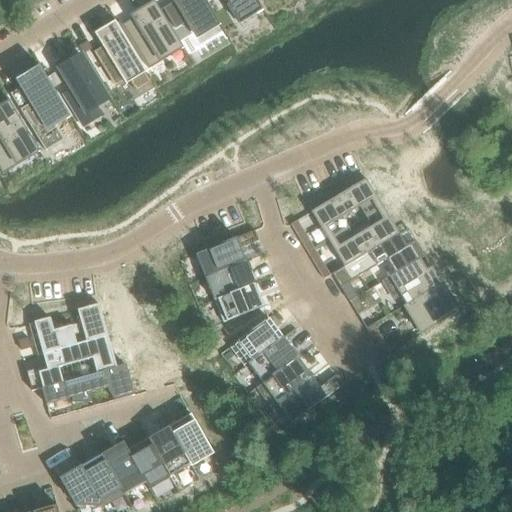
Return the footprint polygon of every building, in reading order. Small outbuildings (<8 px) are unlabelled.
[(171,0),(173,3),(162,9),(175,30),(186,23),(193,35),(196,40),(220,26),(217,20),(204,0),(171,0)] [(255,0),(223,0),(239,26),(263,11),(255,0)] [(124,24),(121,26),(148,70),(151,69),(148,64),(180,44),(157,6),(154,1),(130,16),(133,21),(125,26),(124,24)] [(102,47),(93,53),(110,81),(119,76),(124,83),(129,80),(137,93),(151,84),(145,74),(146,73),(115,22),(94,34),(102,47)] [(80,56),(59,69),(73,91),(63,97),(77,119),(86,114),(107,101),(80,56)] [(20,89),(10,95),(45,152),(63,141),(54,126),(50,119),(64,111),(68,118),(65,119),(66,121),(70,118),(44,74),(20,89)] [(8,101),(0,106),(0,171),(2,175),(4,174),(40,152),(37,147),(12,106),(8,101)] [(366,180),(314,211),(331,238),(348,228),(340,215),(357,205),(365,218),(382,208),(366,180)] [(348,228),(331,238),(347,266),(399,235),(382,208),(365,218),(373,231),(356,241),(348,228)] [(347,266),(337,272),(345,285),(371,269),(379,282),(394,273),(395,275),(418,261),(409,246),(408,247),(401,234),(399,235),(347,266)] [(245,235),(195,256),(205,279),(245,262),(240,249),(249,246),(245,235)] [(305,235),(298,239),(307,253),(314,249),(305,235)] [(314,249),(307,253),(315,267),(322,262),(314,249)] [(395,275),(381,283),(382,284),(384,283),(393,298),(399,295),(400,298),(404,305),(405,306),(407,305),(441,284),(431,268),(430,268),(426,271),(419,260),(418,261),(395,275)] [(245,262),(205,279),(214,301),(254,285),(245,262)] [(441,284),(407,305),(424,333),(458,313),(441,284)] [(254,285),(214,301),(223,323),(263,307),(254,285)] [(356,298),(349,302),(357,316),(365,311),(356,298)] [(50,319),(29,325),(33,339),(33,340),(34,341),(36,342),(38,342),(39,342),(43,356),(108,338),(99,305),(77,311),(81,324),(53,332),(50,319)] [(264,323),(234,346),(248,365),(283,339),(279,334),(269,320),(264,323)] [(41,368),(26,372),(27,377),(31,392),(41,389),(63,383),(59,369),(92,359),(96,374),(116,368),(108,338),(43,356),(38,357),(41,368)] [(283,339),(248,365),(262,384),(297,358),(283,339)] [(382,339),(374,344),(383,358),(391,353),(382,339)] [(297,358),(262,384),(276,403),(311,377),(297,358)] [(63,383),(41,389),(46,406),(72,399),(72,403),(91,403),(91,393),(104,390),(106,389),(114,402),(134,396),(125,365),(116,368),(96,374),(63,383)] [(335,376),(326,383),(333,393),(342,386),(335,376)] [(311,377),(276,403),(291,424),(326,398),(311,377)] [(168,428),(190,466),(212,453),(190,415),(168,428)] [(168,428),(148,440),(170,478),(190,466),(168,428)] [(147,439),(127,451),(145,481),(144,482),(148,490),(170,478),(148,440),(147,439)] [(123,443),(101,456),(123,494),(145,481),(127,451),(123,443)] [(101,456),(81,468),(103,506),(123,494),(101,456)] [(91,511),(103,506),(81,468),(60,480),(78,511),(91,511)]
